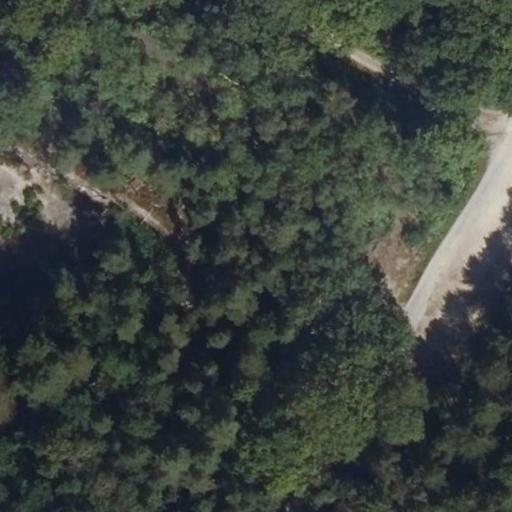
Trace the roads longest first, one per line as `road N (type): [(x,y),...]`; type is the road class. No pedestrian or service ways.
road 1 (track): [(295,511),(494,186)]
road 2 (track): [(493,137),(262,0)]
